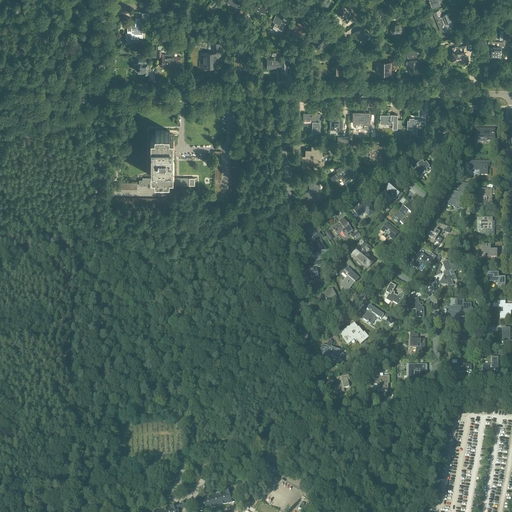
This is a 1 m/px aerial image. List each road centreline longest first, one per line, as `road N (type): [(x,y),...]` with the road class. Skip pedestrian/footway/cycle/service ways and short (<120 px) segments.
road 1 (track): [(86,242),(69,359),(85,495)]
road 2 (track): [(246,373),(178,407),(74,419)]
road 3 (residential): [(431,203),(390,168),(288,236)]
road 4 (tertiary): [(272,92),(99,98)]
road 5 (unclassified): [(440,398),(432,303),(387,269)]
road 6 (unclassified): [(288,236),(288,178),(272,92)]
road 7 (residential): [(359,93),(337,30),(287,0)]
